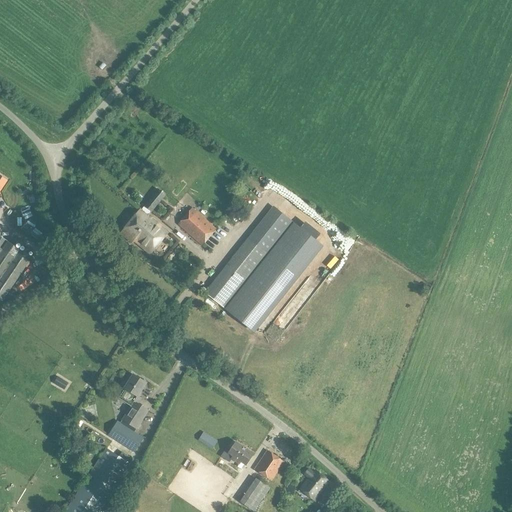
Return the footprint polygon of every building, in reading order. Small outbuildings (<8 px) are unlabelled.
[(195,153),(181,169),(181,175),(187,180),(193,179),(207,163),(207,156),(201,151),(195,153)] [(142,210),(149,216),(153,211),(166,196),(159,189),(145,206),(142,210)] [(214,231),(216,228),(192,208),(178,225),(202,246),(206,241),(206,242),(215,232),(214,231)] [(149,216),(142,210),(122,234),(133,243),(134,241),(150,254),(168,232),(149,216)] [(32,258),(6,241),(0,236),(0,299),(3,301),(32,258)] [(226,311),(265,254),(242,238),(203,294),(226,311)] [(124,389),(125,389),(119,398),(131,406),(134,401),(139,404),(142,398),(140,396),(139,398),(138,397),(147,383),(133,375),(129,382),(126,381),(123,386),(125,387),(124,389)] [(54,384),(64,390),(69,383),(58,377),(54,384)] [(134,401),(131,406),(122,420),(136,430),(137,430),(149,411),(139,404),(134,401)] [(94,408),(85,410),(86,417),(95,416),(94,408)] [(122,420),(120,423),(120,424),(135,433),(135,432),(136,430),(122,420)] [(120,424),(120,423),(118,421),(108,436),(135,453),(144,438),(135,432),(135,433),(120,424)] [(204,432),(198,441),(213,450),(218,441),(204,432)] [(253,454),(236,443),(229,453),(229,454),(234,457),(232,459),(240,464),(241,462),(246,465),(253,454)] [(100,511),(119,483),(131,464),(126,462),(119,457),(106,448),(65,511),(100,511)] [(229,454),(229,453),(225,451),(221,456),(225,460),(227,461),(230,457),(228,455),(229,454)] [(272,481),(285,462),(268,451),(255,470),(272,481)] [(130,457),(122,452),(119,457),(126,462),(130,457)] [(304,475),(309,479),(300,490),(314,501),(330,483),(316,471),(315,472),(309,468),(304,475)] [(270,488),(257,478),(240,502),(254,511),(270,488)]
